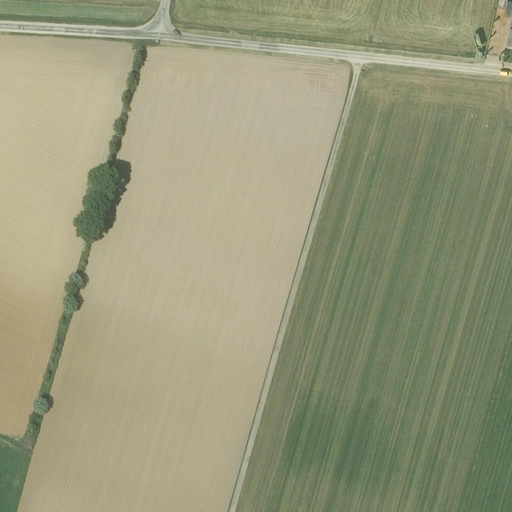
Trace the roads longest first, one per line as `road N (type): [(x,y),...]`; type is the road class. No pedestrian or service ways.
road 1 (unknown): [(359,58),(235,511)]
road 2 (unclassified): [(511,74),(157,36)]
road 3 (unclassified): [(157,36),(0,26)]
